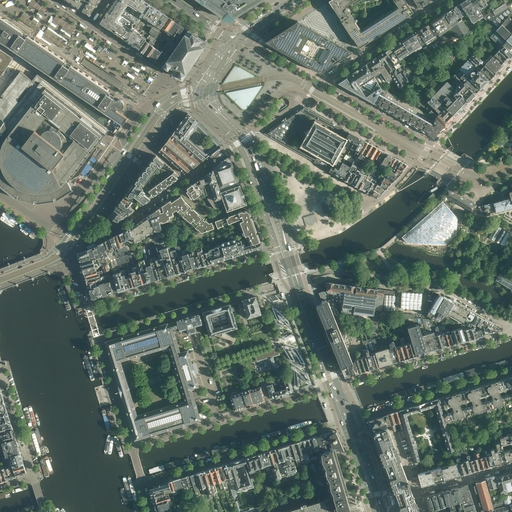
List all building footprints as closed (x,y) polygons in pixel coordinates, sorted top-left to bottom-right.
[(35,0),(33,0),(31,4),(45,14),(48,9),(35,0)] [(67,0),(84,12),(84,11),(88,14),(90,13),(90,14),(92,12),(93,13),(96,8),(97,7),(98,6),(102,0),(67,0)] [(144,15),(151,5),(148,4),(142,0),(115,0),(100,23),(111,30),(124,39),(126,41),(133,31),(144,15)] [(196,0),(199,2),(203,5),(223,18),(224,18),(224,17),(225,17),(226,18),(227,18),(228,18),(229,18),(230,18),(231,18),(232,17),(233,18),(233,19),(234,18),(236,17),(237,17),(237,16),(241,13),(241,14),(242,13),(242,14),(242,13),(243,13),(243,12),(248,10),(248,9),(249,9),(254,6),(255,6),(255,5),(256,5),(260,2),(261,2),(261,1),(261,2),(262,1),(263,0),(196,0)] [(359,48),(368,42),(378,35),(378,36),(392,26),(401,20),(403,19),(404,19),(406,17),(408,16),(413,13),(406,3),(404,0),(330,0),(328,1),(335,11),(334,11),(352,39),(352,38),(359,48)] [(430,0),(411,0),(413,2),(412,3),(414,6),(415,6),(417,9),(419,7),(420,8),(429,2),(429,1),(430,0)] [(482,15),(478,9),(472,0),(465,0),(464,1),(460,4),(454,8),(460,17),(466,13),(472,22),(482,15)] [(486,2),(488,0),(472,0),(478,9),(486,3),(484,1),(485,0),(486,2)] [(508,8),(507,6),(504,2),(491,11),(495,16),(508,8)] [(155,24),(162,13),(151,5),(144,15),(155,24)] [(469,31),(462,20),(458,22),(456,20),(460,17),(454,8),(453,8),(453,9),(450,10),(446,13),(444,15),(443,14),(442,15),(458,38),(458,39),(462,36),(463,37),(465,35),(464,34),(469,31)] [(511,31),(510,29),(511,28),(509,27),(511,23),(511,20),(509,17),(511,14),(511,13),(508,8),(495,16),(491,11),(490,11),(487,15),(484,18),(486,22),(511,45),(511,31)] [(159,32),(169,18),(167,16),(162,13),(155,24),(153,28),(159,32)] [(22,15),(19,19),(34,29),(37,25),(22,15)] [(76,28),(58,15),(54,20),(73,33),(76,28)] [(458,38),(442,15),(441,16),(429,23),(430,24),(428,25),(443,48),(447,46),(446,46),(458,38)] [(0,130),(4,124),(2,122),(0,120),(0,119),(0,88),(15,67),(17,69),(21,64),(38,75),(103,126),(107,121),(110,116),(122,125),(127,117),(116,110),(117,109),(118,109),(120,109),(122,108),(124,106),(124,104),(123,102),(122,100),(120,99),(117,100),(116,100),(115,99),(113,98),(115,95),(74,67),(25,34),(0,17),(0,130)] [(150,57),(163,38),(174,22),(169,18),(159,32),(154,38),(144,53),(150,57)] [(352,52),(319,33),(298,21),(265,42),(320,73),(352,52)] [(200,52),(203,48),(206,43),(202,41),(203,40),(192,33),(188,31),(187,32),(186,33),(183,32),(181,32),(184,28),(174,22),(163,38),(168,41),(155,60),(161,65),(167,57),(168,57),(169,57),(169,56),(169,55),(168,55),(166,54),(169,50),(173,52),(167,61),(166,61),(166,62),(166,63),(164,65),(163,66),(167,69),(166,70),(168,71),(169,69),(168,69),(170,67),(179,74),(178,75),(177,75),(176,76),(178,77),(182,79),(183,78),(185,75),(186,74),(185,74),(191,66),(192,65),(194,62),(193,62),(194,60),(195,60),(197,57),(198,56),(200,52)] [(511,45),(486,22),(479,26),(481,28),(494,41),(500,46),(502,45),(511,54),(511,45)] [(443,48),(428,25),(417,31),(425,43),(427,46),(432,55),(443,48)] [(139,50),(149,35),(154,38),(159,32),(153,28),(152,27),(149,32),(143,28),(139,34),(132,44),(139,50)] [(65,44),(46,31),(43,36),(62,49),(65,44)] [(132,44),(139,34),(133,31),(126,41),(132,44)] [(425,43),(417,31),(417,32),(416,32),(414,33),(414,34),(413,34),(421,46),(425,43)] [(492,57),(472,37),(475,34),(472,31),(470,32),(468,34),(459,39),(474,53),(471,57),(478,64),(480,62),(484,66),(482,67),(491,76),(495,73),(502,66),(505,62),(496,53),(492,57)] [(421,47),(421,46),(413,34),(401,42),(407,51),(409,53),(414,50),(415,51),(421,47)] [(144,53),(154,38),(149,35),(139,50),(144,53)] [(155,60),(168,41),(163,38),(150,57),(155,60)] [(509,58),(499,48),(500,46),(494,41),(491,44),(498,51),(496,53),(505,62),(509,58)] [(407,51),(401,42),(392,48),(398,57),(407,51)] [(511,54),(502,45),(500,46),(499,48),(509,58),(511,54)] [(432,55),(427,46),(423,49),(425,52),(428,58),(432,55)] [(412,79),(404,66),(403,67),(402,65),(400,66),(398,63),(400,62),(398,59),(398,58),(398,57),(392,48),(385,52),(379,56),(386,67),(392,77),(394,80),(400,89),(406,86),(405,84),(412,79)] [(391,78),(384,68),(386,67),(379,56),(366,65),(375,79),(375,78),(382,88),(394,80),(392,77),(391,78)] [(479,89),(489,79),(491,76),(482,67),(480,69),(477,66),(478,64),(471,57),(452,77),(458,83),(455,86),(452,83),(451,84),(448,82),(447,82),(453,88),(458,93),(468,102),(476,93),(479,89)] [(382,88),(375,78),(375,79),(366,65),(364,66),(362,68),(360,69),(353,73),(351,75),(347,77),(346,77),(346,78),(338,83),(373,103),(382,88)] [(424,65),(421,69),(427,74),(431,70),(424,65)] [(254,76),(239,67),(238,67),(238,66),(237,66),(236,66),(235,66),(234,67),(233,68),(223,82),(224,82),(254,76)] [(110,132),(103,126),(38,75),(32,82),(20,73),(1,97),(4,99),(2,101),(1,100),(0,101),(0,119),(0,120),(2,122),(4,124),(0,130),(0,185),(1,186),(2,187),(1,189),(0,188),(0,189),(15,201),(14,200),(16,198),(18,199),(17,201),(16,201),(35,206),(34,206),(34,204),(37,204),(37,206),(36,206),(55,204),(54,203),(54,201),(56,200),(57,202),(57,203),(73,193),(72,193),(71,192),(68,185),(108,134),(110,132)] [(464,105),(455,97),(451,93),(452,91),(451,90),(453,88),(447,82),(433,96),(454,116),(464,105)] [(247,108),(257,94),(262,86),(226,93),(226,94),(234,102),(235,102),(242,109),(243,110),(244,110),(245,110),(246,110),(246,109),(247,109),(247,108)] [(426,96),(416,87),(414,89),(423,99),(426,96)] [(436,119),(382,88),(373,103),(373,104),(373,103),(380,107),(387,111),(394,115),(401,119),(408,123),(415,127),(422,131),(429,135),(428,135),(429,135),(433,137),(433,138),(434,138),(434,137),(439,132),(440,131),(439,131),(441,129),(442,129),(444,127),(436,119)] [(468,102),(458,93),(455,97),(464,105),(468,102)] [(454,116),(433,96),(427,102),(439,113),(448,122),(454,116)] [(296,148),(297,147),(286,141),(287,139),(286,138),(286,137),(286,136),(291,127),(293,123),(299,113),(300,113),(300,112),(301,112),(301,113),(303,111),(313,117),(315,113),(314,113),(303,106),(286,118),(282,121),(264,133),(264,134),(281,143),(289,148),(299,153),(299,154),(299,153),(302,155),(305,157),(308,158),(308,159),(311,160),(313,157),(296,148)] [(448,122),(439,113),(436,116),(431,110),(429,113),(432,116),(433,116),(436,119),(444,127),(448,122)] [(210,158),(223,148),(221,145),(220,144),(204,129),(200,124),(197,122),(188,113),(183,120),(183,119),(179,125),(175,131),(159,152),(184,173),(206,158),(209,156),(210,158)] [(332,123),(325,119),(324,118),(323,118),(320,116),(315,113),(313,117),(321,121),(342,133),(344,129),(340,127),(339,127),(335,125),(335,124),(335,125),(333,123),(332,123)] [(348,148),(351,143),(347,140),(346,139),(347,139),(346,139),(347,138),(346,137),(345,138),(337,133),(337,132),(336,132),(335,133),(325,127),(326,126),(325,125),(324,126),(316,121),(316,120),(315,120),(315,121),(314,121),(313,120),(313,122),(314,122),(311,126),(310,126),(310,127),(310,128),(304,139),(303,138),(303,140),(304,140),(301,144),(300,144),(300,145),(301,146),(300,146),(301,146),(300,147),(301,148),(302,147),(310,151),(310,152),(311,153),(312,152),(322,158),(321,159),(322,159),(323,158),(331,163),(331,164),(332,165),(333,164),(334,164),(334,163),(338,166),(341,160),(338,158),(345,146),(348,148)] [(355,149),(361,139),(349,133),(347,137),(349,138),(348,139),(350,139),(349,140),(353,142),(352,144),(352,145),(350,148),(353,150),(354,149),(355,149)] [(356,156),(365,141),(361,139),(355,149),(357,150),(354,155),(356,156)] [(361,159),(369,144),(365,141),(356,156),(354,159),(354,160),(356,161),(358,162),(360,158),(361,159)] [(368,156),(374,146),(369,144),(361,159),(363,160),(366,155),(368,156)] [(372,159),(378,149),(374,146),(368,156),(370,157),(367,163),(369,164),(368,165),(369,166),(372,159)] [(379,166),(386,153),(378,149),(372,159),(374,161),(376,158),(380,160),(378,165),(379,166)] [(388,166),(389,164),(393,157),(386,153),(379,166),(375,172),(379,175),(380,175),(382,172),(386,165),(388,166)] [(349,168),(343,165),(346,160),(352,163),(354,160),(354,159),(347,155),(343,163),(342,163),(339,168),(336,167),(335,168),(334,168),(329,166),(327,170),(335,174),(343,179),(349,168)] [(85,176),(93,165),(97,160),(92,156),(80,173),(83,175),(85,176)] [(174,181),(175,180),(178,178),(176,177),(178,176),(179,175),(156,156),(143,172),(143,175),(144,176),(136,187),(133,185),(132,185),(127,191),(128,193),(126,195),(125,196),(124,197),(124,196),(124,197),(130,201),(134,197),(139,200),(137,202),(141,205),(150,199),(151,198),(154,196),(155,197),(157,194),(157,193),(168,186),(174,181)] [(329,166),(316,158),(316,159),(313,157),(311,160),(314,162),(327,170),(329,166)] [(407,166),(407,165),(401,162),(396,159),(394,164),(391,168),(390,171),(392,172),(393,169),(395,171),(398,167),(403,170),(407,166)] [(240,186),(240,185),(239,185),(238,181),(238,180),(239,180),(238,180),(236,176),(237,176),(237,175),(236,175),(234,168),(234,167),(233,168),(232,164),(233,164),(232,163),(227,165),(225,160),(224,160),(223,161),(222,161),(221,163),(221,162),(220,163),(219,164),(219,163),(218,164),(219,164),(214,168),(215,169),(213,170),(207,174),(195,182),(203,192),(205,195),(206,200),(208,200),(214,208),(214,209),(215,209),(216,209),(217,209),(218,209),(218,208),(219,207),(219,206),(224,203),(227,211),(228,211),(231,209),(231,210),(235,208),(236,208),(238,208),(238,207),(242,206),(245,204),(247,204),(246,204),(247,204),(246,203),(244,197),(244,196),(244,195),(244,196),(243,193),(243,192),(242,192),(240,186)] [(350,172),(352,169),(354,170),(356,166),(354,165),(356,161),(354,160),(352,163),(349,168),(343,179),(348,181),(353,173),(350,172)] [(362,177),(366,170),(367,169),(362,166),(361,168),(352,184),(357,186),(362,177)] [(352,184),(361,168),(359,167),(355,173),(353,172),(353,173),(348,181),(352,184)] [(400,173),(395,171),(393,169),(392,172),(390,171),(388,173),(396,178),(400,173)] [(370,181),(374,174),(371,171),(370,172),(368,176),(361,189),(365,191),(370,181)] [(396,178),(388,173),(387,175),(382,172),(380,175),(392,182),(396,178)] [(361,189),(368,176),(366,175),(365,178),(362,177),(357,186),(361,189)] [(388,186),(392,182),(380,175),(379,175),(378,177),(383,179),(381,182),(382,182),(388,186)] [(371,189),(373,186),(374,184),(375,182),(376,180),(374,179),(372,182),(370,181),(365,191),(370,194),(373,189),(371,189)] [(203,192),(195,182),(187,189),(187,191),(186,191),(188,193),(190,195),(190,196),(191,198),(192,198),(194,198),(194,199),(203,192)] [(384,190),(388,186),(382,182),(381,185),(375,182),(374,184),(376,185),(375,187),(373,186),(371,189),(373,189),(381,194),(384,190)] [(511,187),(508,189),(510,198),(493,203),(479,207),(480,212),(495,209),(496,212),(511,207),(511,187)] [(472,213),(476,206),(451,191),(447,198),(472,213)] [(432,199),(435,195),(433,193),(429,197),(427,199),(429,202),(432,199)] [(177,211),(186,202),(181,196),(173,201),(173,202),(171,200),(165,204),(169,216),(173,215),(172,212),(176,210),(177,211)] [(134,203),(130,201),(124,197),(121,201),(127,205),(130,208),(134,203)] [(124,210),(127,205),(121,201),(117,206),(124,210)] [(456,235),(457,218),(442,201),(402,237),(406,242),(445,245),(456,235)] [(198,214),(186,202),(177,211),(183,216),(182,216),(185,219),(185,218),(190,223),(198,214)] [(170,219),(169,216),(165,204),(156,211),(160,224),(162,223),(168,221),(168,220),(170,219)] [(134,210),(130,208),(127,205),(124,210),(130,214),(134,210)] [(120,214),(124,210),(117,206),(114,210),(120,214)] [(124,217),(120,214),(114,210),(109,216),(110,217),(116,221),(117,222),(122,218),(124,217)] [(254,224),(251,218),(250,218),(250,216),(251,215),(249,211),(247,210),(242,212),(241,211),(239,212),(239,213),(241,219),(242,221),(240,222),(243,228),(254,224)] [(160,224),(156,211),(150,215),(154,231),(161,229),(160,224)] [(2,215),(3,217),(16,224),(17,224),(19,222),(19,221),(18,221),(6,213),(3,213),(2,215)] [(231,223),(239,220),(241,219),(239,213),(228,216),(229,217),(226,218),(225,218),(215,221),(217,228),(231,223)] [(214,229),(212,223),(212,222),(209,223),(198,214),(190,223),(195,227),(195,228),(197,230),(198,230),(202,233),(214,229)] [(154,231),(150,215),(131,229),(130,229),(135,243),(139,241),(139,239),(143,238),(143,236),(146,235),(146,234),(154,231)] [(324,221),(322,215),(314,218),(313,215),(303,218),(305,224),(313,221),(314,224),(324,221)] [(1,220),(13,228),(14,228),(15,228),(15,227),(16,227),(16,226),(16,225),(15,224),(4,217),(3,217),(2,217),(1,218),(1,219),(1,220)] [(20,227),(33,238),(33,239),(34,239),(35,239),(36,239),(37,239),(37,238),(37,237),(36,236),(36,235),(23,224),(23,223),(22,223),(21,223),(21,224),(20,224),(20,225),(20,226),(20,227)] [(260,242),(257,234),(256,234),(255,232),(257,232),(254,224),(243,228),(246,238),(248,238),(250,245),(251,245),(260,242)] [(495,240),(502,228),(496,225),(489,237),(495,240)] [(135,243),(130,229),(123,232),(126,241),(128,245),(135,243)] [(168,252),(167,246),(161,229),(154,231),(156,237),(161,254),(168,276),(175,273),(171,260),(168,252)] [(499,243),(506,230),(503,229),(496,241),(499,243)] [(505,247),(511,235),(511,233),(507,231),(500,243),(505,247)] [(145,283),(139,262),(134,246),(128,247),(128,245),(126,241),(122,243),(119,234),(114,237),(117,247),(113,249),(114,252),(116,257),(125,254),(124,252),(129,250),(131,255),(139,284),(145,283)] [(161,278),(154,256),(161,254),(156,237),(145,240),(147,246),(146,247),(156,279),(161,278)] [(211,263),(253,250),(251,245),(250,245),(245,247),(244,244),(242,245),(241,240),(236,242),(235,238),(221,243),(221,245),(214,247),(214,248),(209,249),(207,251),(208,252),(211,263)] [(107,254),(103,242),(95,246),(94,243),(86,247),(87,249),(87,250),(89,255),(90,258),(92,257),(92,259),(95,258),(96,260),(97,263),(97,265),(106,263),(109,262),(107,254)] [(192,268),(188,253),(187,248),(191,247),(190,243),(183,245),(186,253),(182,255),(187,270),(192,268)] [(177,264),(174,256),(177,255),(176,251),(175,248),(172,249),(173,250),(170,251),(170,250),(171,249),(169,246),(167,246),(168,252),(169,252),(171,257),(173,257),(173,259),(171,260),(175,273),(182,271),(180,263),(177,264)] [(156,279),(146,247),(140,248),(144,261),(150,281),(156,279)] [(197,267),(192,250),(191,247),(187,248),(188,253),(192,268),(197,267)] [(206,264),(203,254),(200,255),(199,252),(202,251),(201,248),(197,249),(202,266),(206,264)] [(202,266),(197,249),(192,250),(197,267),(202,266)] [(89,255),(87,250),(86,250),(85,251),(83,252),(83,251),(78,254),(78,256),(79,257),(79,258),(89,255)] [(125,289),(125,288),(120,271),(119,269),(117,262),(116,257),(114,252),(110,253),(107,254),(109,262),(111,269),(113,272),(114,276),(118,291),(119,291),(118,290),(125,288),(125,289)] [(168,276),(161,254),(154,256),(161,278),(168,276)] [(139,284),(131,255),(125,257),(126,259),(117,262),(119,269),(124,268),(124,270),(130,268),(135,286),(139,284)] [(182,255),(181,255),(178,256),(180,263),(182,271),(187,270),(182,255)] [(94,263),(93,261),(96,260),(95,258),(92,259),(81,263),(82,266),(94,263)] [(150,281),(144,261),(139,262),(145,283),(150,281)] [(96,268),(98,267),(102,265),(103,269),(101,270),(102,270),(102,272),(108,270),(109,270),(106,263),(97,265),(83,270),(84,273),(96,270),(96,268)] [(135,286),(130,268),(124,270),(126,274),(128,274),(129,278),(127,279),(130,287),(135,286)] [(125,279),(124,277),(127,276),(126,274),(124,270),(120,271),(125,288),(130,287),(127,279),(125,279)] [(511,279),(500,273),(495,280),(511,289),(511,290),(511,291),(511,292),(511,279)] [(105,279),(108,278),(110,277),(109,275),(101,278),(101,279),(96,280),(95,278),(86,280),(87,284),(93,282),(95,282),(98,281),(103,279),(105,279)] [(118,291),(114,276),(110,277),(108,278),(110,282),(113,292),(118,291)] [(108,294),(103,279),(98,281),(99,285),(102,295),(108,294)] [(113,292),(110,282),(107,283),(105,279),(103,279),(108,294),(113,292)] [(102,295),(99,285),(96,286),(95,282),(93,282),(94,288),(97,297),(98,297),(102,295),(102,296),(102,295)] [(352,302),(353,296),(355,286),(353,286),(351,286),(351,285),(348,285),(334,283),(327,282),(325,282),(325,285),(327,285),(326,290),(327,292),(325,292),(325,291),(319,293),(318,293),(318,294),(321,300),(323,299),(323,300),(328,297),(329,294),(338,296),(338,295),(341,296),(341,294),(343,295),(341,312),(351,313),(351,312),(351,309),(352,304),(352,302)] [(382,311),(384,293),(384,290),(370,288),(369,288),(367,287),(363,287),(357,286),(355,286),(353,296),(358,297),(357,301),(354,301),(354,302),(352,302),(352,304),(354,305),(354,309),(351,309),(351,312),(373,315),(374,310),(382,311)] [(94,288),(89,290),(91,298),(92,298),(93,298),(93,299),(97,297),(94,288)] [(58,291),(67,311),(68,311),(69,311),(70,311),(71,310),(71,309),(63,289),(62,289),(61,289),(60,289),(59,289),(59,290),(58,290),(58,291)] [(421,310),(422,293),(401,292),(401,308),(421,310)] [(432,318),(444,297),(443,297),(444,297),(439,294),(437,296),(436,298),(433,302),(432,304),(430,308),(429,310),(428,313),(426,315),(431,318),(432,318)] [(261,314),(256,296),(242,300),(247,318),(261,314)] [(393,312),(394,297),(385,296),(384,311),(393,312)] [(439,318),(449,300),(444,297),(432,318),(431,320),(431,321),(437,321),(439,318)] [(351,343),(348,335),(334,301),(328,303),(328,301),(327,302),(326,299),(321,301),(322,303),(316,306),(344,377),(358,372),(355,360),(352,361),(347,345),(351,343)] [(444,321),(448,313),(454,303),(449,300),(439,318),(444,321)] [(204,318),(201,319),(202,321),(205,320),(210,337),(237,328),(232,312),(236,310),(234,303),(230,304),(229,304),(229,305),(222,307),(222,306),(221,307),(218,308),(217,308),(215,309),(214,309),(211,310),(210,310),(204,312),(203,313),(204,318)] [(463,322),(470,311),(469,311),(466,309),(465,309),(462,307),(458,305),(454,303),(455,303),(454,303),(448,313),(463,322)] [(279,317),(289,327),(288,325),(287,321),(276,310),(272,309),(277,320),(274,319),(276,324),(282,326),(279,317)] [(468,326),(474,314),(470,311),(463,322),(462,325),(463,325),(467,325),(468,326)] [(202,321),(201,319),(199,313),(199,314),(191,316),(190,316),(189,317),(185,318),(184,318),(176,321),(175,321),(176,321),(176,322),(171,323),(174,331),(178,330),(178,331),(186,329),(188,334),(197,331),(195,326),(203,324),(202,321)] [(474,326),(479,317),(474,314),(468,326),(469,326),(474,326)] [(482,325),(484,320),(479,317),(474,326),(480,327),(482,325)] [(194,422),(201,420),(198,410),(197,406),(195,401),(191,390),(199,387),(196,377),(195,373),(197,372),(195,364),(192,364),(191,361),(188,350),(180,352),(177,341),(174,332),(174,331),(171,323),(168,324),(168,323),(164,324),(162,325),(161,325),(113,339),(111,340),(105,342),(112,364),(111,364),(115,374),(118,383),(117,384),(119,390),(118,390),(118,392),(119,393),(120,393),(122,399),(125,408),(128,418),(135,440),(141,438),(144,437),(144,438),(144,437),(192,423),(194,422)] [(427,352),(418,325),(418,324),(407,328),(410,338),(415,355),(427,352)] [(439,348),(435,336),(432,327),(423,329),(421,324),(418,325),(427,352),(439,348)] [(471,338),(468,329),(464,329),(463,325),(462,325),(461,325),(462,329),(465,340),(471,338)] [(477,337),(474,329),(470,328),(469,326),(468,326),(467,325),(468,329),(471,338),(477,337)] [(480,327),(474,326),(474,329),(477,337),(482,335),(490,333),(489,328),(486,328),(482,327),(480,327)] [(294,334),(287,332),(284,333),(283,332),(278,328),(280,338),(284,341),(284,337),(285,338),(294,334)] [(443,347),(439,332),(437,328),(435,328),(437,335),(435,336),(439,348),(443,347)] [(465,340),(462,329),(456,330),(460,342),(465,340)] [(460,342),(456,330),(451,332),(451,333),(454,343),(460,342)] [(447,346),(444,335),(443,333),(442,333),(441,331),(439,332),(443,347),(447,346)] [(392,362),(388,349),(384,335),(371,339),(371,340),(379,366),(392,362)] [(415,355),(410,338),(408,339),(409,343),(407,344),(411,356),(415,355)] [(392,344),(391,340),(390,339),(387,340),(390,349),(388,349),(392,362),(397,361),(392,344)] [(379,366),(371,340),(367,341),(375,367),(379,366)] [(411,356),(407,344),(405,345),(403,340),(401,341),(406,358),(411,356)] [(375,367),(367,341),(363,342),(364,348),(365,349),(371,369),(375,367)] [(406,358),(401,341),(399,341),(400,346),(398,347),(401,359),(406,358)] [(301,363),(306,364),(296,347),(283,343),(282,344),(290,359),(295,360),(290,350),(294,351),(301,363)] [(401,359),(398,347),(395,347),(394,343),(392,343),(392,344),(397,361),(401,359)] [(280,354),(278,347),(254,354),(256,362),(280,354)] [(371,369),(365,349),(362,350),(364,356),(365,357),(355,360),(358,372),(371,369)] [(88,352),(88,353),(94,371),(94,372),(94,373),(95,374),(95,375),(96,375),(96,376),(98,376),(98,375),(98,374),(98,373),(98,372),(98,371),(98,370),(92,352),(92,351),(91,350),(90,350),(89,350),(88,351),(88,352)] [(84,358),(90,377),(91,377),(92,377),(93,377),(94,377),(94,376),(95,375),(89,356),(88,356),(87,356),(86,356),(85,356),(85,357),(84,357),(84,358)] [(275,367),(272,357),(267,359),(270,369),(275,367)] [(488,365),(490,371),(508,365),(506,360),(488,365)] [(295,384),(298,386),(297,372),(309,381),(308,375),(293,363),(295,384)] [(464,371),(467,379),(488,372),(485,364),(464,371)] [(464,379),(463,373),(443,379),(444,385),(464,379)] [(511,376),(492,382),(499,406),(511,402),(511,377),(511,376)] [(289,394),(288,393),(289,393),(288,393),(293,391),(294,391),(290,379),(284,381),(287,388),(275,392),(272,384),(267,386),(270,398),(271,398),(275,397),(276,397),(276,398),(277,397),(281,396),(282,396),(281,396),(283,396),(284,396),(284,395),(287,394),(289,394)] [(425,384),(427,390),(442,385),(440,380),(425,384)] [(499,406),(492,382),(473,388),(480,412),(499,406)] [(265,401),(263,395),(263,392),(262,392),(261,387),(251,390),(251,389),(240,392),(240,393),(230,396),(234,409),(234,410),(244,407),(244,408),(255,404),(265,401)] [(422,392),(421,387),(409,391),(410,395),(422,392)] [(480,412),(473,388),(453,394),(460,418),(480,412)] [(390,395),(392,402),(407,397),(405,390),(390,395)] [(460,418),(453,394),(439,399),(441,408),(445,407),(445,408),(446,408),(447,408),(447,407),(447,406),(451,405),(452,411),(454,411),(453,412),(443,415),(446,422),(460,418)] [(420,460),(406,415),(434,406),(448,452),(454,450),(446,422),(443,415),(441,408),(439,399),(437,399),(419,405),(401,410),(399,411),(404,428),(414,462),(420,460)] [(28,407),(28,408),(33,427),(34,428),(35,428),(36,428),(36,427),(37,427),(37,426),(31,406),(30,406),(29,406),(28,406),(28,407)] [(33,427),(28,408),(27,407),(26,407),(26,408),(25,408),(24,408),(23,409),(28,428),(29,428),(29,429),(30,429),(31,429),(32,429),(32,428),(33,427)] [(115,428),(110,409),(110,408),(109,408),(108,407),(107,407),(107,408),(106,409),(106,410),(112,429),(114,431),(115,428)] [(0,426),(11,423),(9,418),(7,409),(0,411),(0,426)] [(110,429),(106,411),(104,409),(102,410),(102,412),(106,430),(106,431),(107,431),(108,431),(109,431),(110,431),(110,430),(110,429)] [(404,428),(399,411),(393,412),(397,424),(399,423),(401,429),(404,428)] [(408,483),(407,480),(404,470),(386,426),(389,425),(391,425),(393,431),(396,430),(394,424),(397,424),(393,412),(386,415),(366,420),(370,432),(372,431),(377,445),(390,478),(395,492),(397,496),(398,501),(400,506),(400,505),(402,511),(418,511),(414,500),(413,496),(411,491),(409,487),(408,483)] [(288,433),(313,425),(314,425),(314,424),(314,423),(314,422),(313,421),(312,421),(286,429),(285,429),(285,430),(285,431),(285,432),(286,432),(287,433),(288,433)] [(4,431),(13,429),(11,423),(0,426),(0,434),(5,433),(4,431)] [(0,442),(2,442),(15,438),(15,437),(14,433),(13,429),(4,431),(5,433),(0,434),(0,442)] [(347,490),(337,458),(335,449),(334,449),(334,448),(334,449),(333,448),(343,449),(344,449),(336,430),(335,431),(336,431),(333,432),(333,431),(333,432),(333,431),(317,436),(316,436),(320,448),(322,452),(321,452),(321,453),(319,453),(333,500),(333,499),(335,504),(338,511),(337,511),(339,511),(350,509),(350,508),(345,491),(347,490)] [(37,453),(39,455),(41,455),(41,452),(35,432),(34,431),(33,431),(32,431),(32,432),(31,432),(31,433),(37,453)] [(261,438),(261,439),(261,440),(262,441),(263,441),(264,441),(277,437),(278,436),(279,436),(280,435),(280,434),(281,434),(281,433),(280,432),(279,432),(278,432),(277,432),(276,432),(262,436),(261,436),(261,437),(261,438)] [(511,433),(494,439),(497,452),(500,463),(511,459),(511,433)] [(124,456),(118,438),(118,437),(117,437),(116,436),(115,437),(115,438),(115,439),(115,440),(120,457),(120,458),(121,458),(122,458),(123,457),(124,457),(124,456)] [(320,448),(316,436),(305,439),(310,454),(315,452),(314,450),(320,448)] [(259,441),(258,437),(241,442),(243,447),(259,441)] [(18,445),(17,444),(15,438),(16,438),(15,438),(2,442),(3,444),(0,445),(0,450),(18,445)] [(321,491),(312,460),(310,454),(305,439),(294,443),(298,455),(302,454),(303,455),(301,456),(303,462),(306,461),(315,490),(316,493),(321,491)] [(495,465),(490,450),(488,440),(483,441),(486,450),(490,466),(495,465)] [(298,455),(294,443),(289,444),(293,457),(295,457),(298,465),(301,464),(298,455)] [(297,471),(293,457),(289,444),(278,448),(282,460),(286,475),(297,471)] [(20,452),(18,445),(0,450),(0,454),(3,454),(3,453),(5,452),(6,456),(20,452)] [(229,451),(227,445),(211,450),(213,456),(229,451)] [(279,461),(282,460),(278,448),(272,450),(279,472),(282,472),(279,461)] [(500,463),(497,452),(494,453),(493,449),(490,450),(495,465),(500,463)] [(279,472),(272,450),(267,451),(275,479),(281,477),(279,472)] [(211,456),(209,451),(195,455),(197,461),(211,456)] [(275,479),(267,451),(261,453),(267,470),(270,480),(275,479)] [(471,472),(467,456),(465,451),(455,454),(457,462),(461,475),(471,472)] [(23,463),(22,459),(20,452),(6,456),(1,458),(2,460),(10,457),(12,464),(4,467),(4,469),(5,469),(9,467),(13,466),(23,463)] [(485,467),(482,457),(480,458),(479,452),(476,453),(481,469),(485,467)] [(267,470),(261,453),(256,455),(260,467),(262,466),(264,471),(267,470)] [(260,467),(256,455),(250,456),(251,456),(254,469),(260,467)] [(476,470),(473,460),(471,460),(469,455),(467,456),(471,472),(476,470)] [(54,475),(54,473),(49,456),(48,456),(45,457),(45,458),(50,474),(51,476),(54,475)] [(254,477),(251,469),(254,469),(251,456),(245,458),(253,484),(254,483),(253,479),(253,478),(254,477)] [(41,459),(41,460),(41,461),(41,463),(46,478),(50,477),(45,462),(45,460),(44,459),(43,458),(42,458),(41,459)] [(230,463),(229,463),(236,487),(237,491),(253,485),(253,484),(245,458),(244,458),(239,460),(234,461),(235,461),(230,463)] [(165,464),(167,469),(181,465),(179,460),(165,464)] [(461,475),(457,462),(448,465),(447,463),(440,466),(440,467),(431,470),(435,482),(439,481),(438,481),(438,480),(456,475),(457,475),(457,476),(461,475)] [(6,474),(15,472),(25,469),(23,463),(13,466),(14,469),(10,470),(9,467),(5,469),(6,474)] [(236,487),(229,463),(223,465),(227,478),(230,477),(233,488),(236,487)] [(227,478),(223,465),(218,466),(224,487),(224,489),(227,488),(226,485),(224,478),(227,478)] [(165,470),(163,466),(149,470),(150,475),(165,470)] [(224,487),(218,466),(212,468),(216,481),(219,481),(221,488),(224,487)] [(216,481),(212,468),(207,470),(214,493),(215,492),(215,490),(216,490),(213,482),(216,481)] [(214,493),(207,470),(201,472),(205,484),(208,484),(211,496),(214,495),(214,493)] [(435,482),(431,470),(417,474),(420,485),(426,483),(427,483),(427,484),(435,482)] [(208,495),(205,484),(201,472),(196,473),(200,488),(203,487),(205,495),(208,495)] [(511,472),(511,473),(511,474),(511,473),(510,473),(510,474),(504,475),(503,475),(497,477),(496,477),(498,484),(501,492),(504,491),(505,493),(508,492),(507,491),(511,489),(511,472)] [(200,488),(196,473),(190,475),(194,486),(196,492),(197,498),(199,502),(204,500),(200,488)] [(137,498),(132,480),(132,479),(131,478),(130,477),(129,477),(129,476),(128,477),(128,478),(128,479),(128,480),(128,481),(133,498),(133,499),(134,499),(134,500),(135,500),(135,501),(136,501),(136,502),(137,502),(137,501),(137,500),(137,499),(137,498)] [(186,476),(181,478),(185,489),(189,488),(189,485),(186,476)] [(122,478),(122,479),(122,480),(126,494),(127,495),(127,496),(128,496),(128,497),(129,497),(130,498),(130,497),(131,497),(131,496),(131,495),(131,494),(131,493),(126,478),(125,477),(124,477),(123,477),(122,478)] [(233,488),(230,477),(227,478),(233,496),(238,495),(237,491),(236,487),(233,488)] [(498,484),(496,477),(493,478),(493,477),(487,478),(487,479),(485,479),(488,489),(490,488),(496,486),(497,486),(496,484),(498,484)] [(173,480),(176,491),(185,489),(181,478),(173,480)] [(495,507),(495,504),(492,505),(488,489),(485,479),(484,479),(482,480),(481,480),(479,481),(478,481),(476,482),(475,482),(473,483),(472,483),(474,488),(474,489),(476,494),(475,494),(476,495),(476,497),(477,497),(477,498),(477,500),(477,501),(478,501),(479,506),(481,511),(480,511),(481,511),(480,511),(492,511),(492,509),(493,509),(493,508),(495,507)] [(170,488),(169,482),(153,486),(149,488),(151,493),(151,494),(170,488)] [(473,503),(468,485),(468,484),(458,487),(463,506),(473,503)] [(13,494),(28,489),(29,489),(29,488),(29,487),(29,486),(28,486),(28,485),(27,485),(26,485),(12,490),(11,491),(11,492),(10,492),(10,493),(11,493),(12,494),(13,494)] [(463,506),(458,487),(457,487),(452,489),(456,501),(459,501),(461,507),(463,506)] [(165,495),(164,493),(171,491),(170,488),(151,494),(153,499),(165,495)] [(456,501),(452,489),(447,490),(453,509),(455,509),(453,502),(456,501)] [(453,509),(447,490),(442,492),(446,505),(449,504),(451,510),(453,509)] [(0,499),(10,496),(9,491),(0,493),(0,499)] [(446,505),(442,492),(436,493),(440,507),(441,508),(442,507),(441,506),(446,505)] [(155,505),(171,500),(174,499),(173,497),(169,499),(168,496),(171,495),(170,493),(165,495),(153,499),(155,505)] [(440,507),(436,493),(430,495),(434,508),(435,509),(436,509),(436,508),(440,507)] [(434,508),(430,495),(425,497),(429,511),(430,511),(430,510),(434,508)] [(511,503),(511,498),(511,495),(503,497),(504,502),(505,504),(505,505),(511,503)] [(334,511),(331,500),(330,498),(324,500),(325,502),(327,511),(334,511)] [(172,505),(172,504),(169,505),(168,503),(171,502),(171,500),(155,505),(156,510),(170,506),(172,505)] [(304,511),(304,508),(303,506),(301,507),(299,500),(289,503),(291,510),(291,511),(304,511)] [(327,511),(325,502),(318,504),(320,511),(327,511)]
